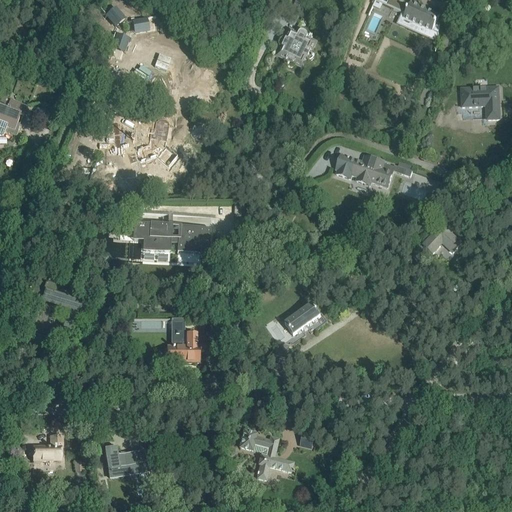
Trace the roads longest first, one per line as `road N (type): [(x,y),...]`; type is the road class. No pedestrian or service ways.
road 1 (residential): [(422,400),(0,411)]
road 2 (residential): [(0,313),(81,94),(73,79),(0,54)]
road 3 (track): [(422,400),(449,349),(511,271)]
road 4 (track): [(422,400),(343,511)]
